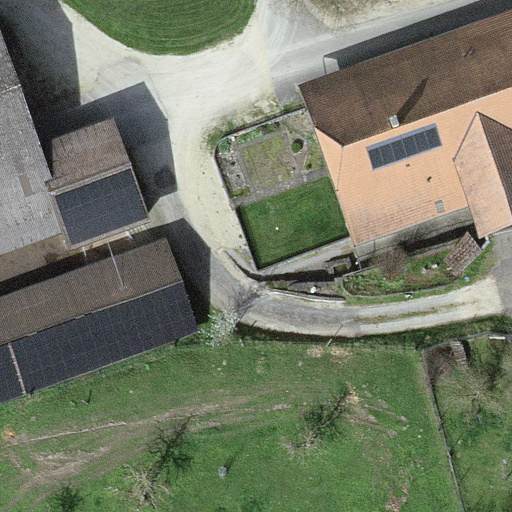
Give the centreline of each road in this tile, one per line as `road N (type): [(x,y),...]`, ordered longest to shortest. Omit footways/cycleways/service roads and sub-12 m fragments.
road 1 (track): [(276,50),(173,138),(198,240),(292,341),(511,329)]
road 2 (track): [(511,3),(350,42),(276,50),(179,82),(110,89),(16,0)]
road 3 (unknown): [(173,138),(47,174)]
